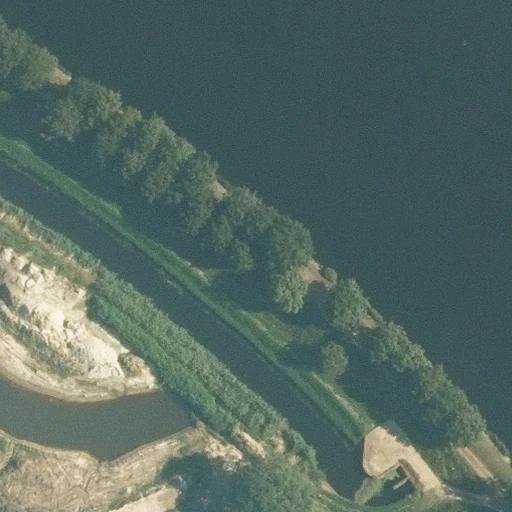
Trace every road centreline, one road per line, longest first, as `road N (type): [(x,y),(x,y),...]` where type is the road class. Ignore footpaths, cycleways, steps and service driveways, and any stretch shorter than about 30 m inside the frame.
road 1 (track): [(0,71),(147,158),(441,425),(511,509)]
road 2 (track): [(377,451),(396,442),(434,487),(509,506)]
